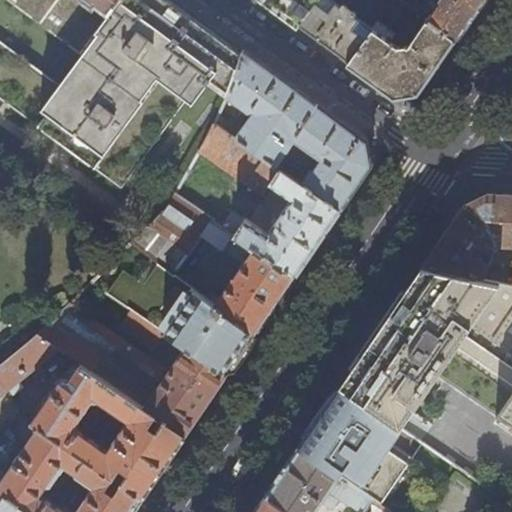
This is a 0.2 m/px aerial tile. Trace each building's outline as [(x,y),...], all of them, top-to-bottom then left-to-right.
[(0,0),(0,94),(120,182),(184,95),(193,102),(209,81),(226,94),(242,54),(228,44),(186,13),(169,0),(120,0),(97,31),(106,38),(67,91),(0,41),(0,0)] [(10,0),(81,53),(97,31),(120,0),(10,0)] [(300,23),(317,0),(260,0),(280,14),(297,27),(300,23)] [(394,3),(395,0),(317,0),(300,23),(301,24),(324,41),(343,54),(340,58),(348,64),(379,22),(394,3)] [(428,19),(400,0),(395,0),(394,3),(416,19),(414,21),(422,27),(409,47),(407,45),(400,46),(389,39),(394,33),(379,22),(348,64),(375,84),(394,99),(419,95),(438,67),(457,39),(428,19)] [(431,6),(424,1),(424,0),(400,0),(428,19),(435,9),(431,6)] [(435,0),(431,6),(435,9),(428,19),(457,39),(481,4),(483,0),(435,0)] [(226,94),(248,109),(251,108),(254,110),(235,136),(341,208),(357,186),(371,164),(367,140),(270,68),(244,49),(242,54),(226,94)] [(245,219),(232,210),(222,224),(296,274),(317,244),(341,208),(235,136),(214,122),(200,149),(264,193),(271,183),(292,197),(279,216),(273,212),(270,218),(275,221),(268,232),(246,217),(245,219)] [(169,203),(132,240),(175,272),(202,233),(243,262),(216,302),(257,332),(276,304),(296,274),(222,224),(175,192),(169,203)] [(455,219),(423,265),(485,278),(496,252),(502,247),(511,247),(511,278),(509,278),(509,283),(511,284),(511,193),(488,192),(465,203),(455,219)] [(511,284),(509,283),(485,278),(423,265),(385,321),(347,377),(345,379),(341,386),(401,427),(406,420),(438,374),(498,415),(497,417),(511,427),(511,284)] [(193,285),(162,330),(167,333),(186,346),(228,374),(242,354),(257,332),(216,302),(193,285)] [(39,337),(60,350),(81,365),(186,435),(206,406),(228,374),(186,346),(168,373),(70,305),(39,337)] [(154,351),(167,333),(162,330),(133,310),(121,328),(154,351)] [(19,381),(60,350),(39,337),(0,364),(0,395),(9,389),(12,394),(23,386),(19,381)] [(32,423),(38,427),(0,483),(0,489),(4,493),(32,511),(133,511),(164,468),(186,435),(81,365),(70,381),(65,380),(62,381),(60,382),(32,423)] [(401,427),(341,386),(322,413),(298,448),(371,498),(379,503),(408,463),(387,448),(401,427)] [(371,498),(298,448),(283,471),(267,494),(292,511),(306,511),(310,507),(315,510),(321,501),(331,508),(338,497),(348,504),(350,504),(362,511),(371,498)] [(32,511),(4,493),(0,499),(0,511),(32,511)] [(292,511),(267,494),(254,511),(292,511)]
